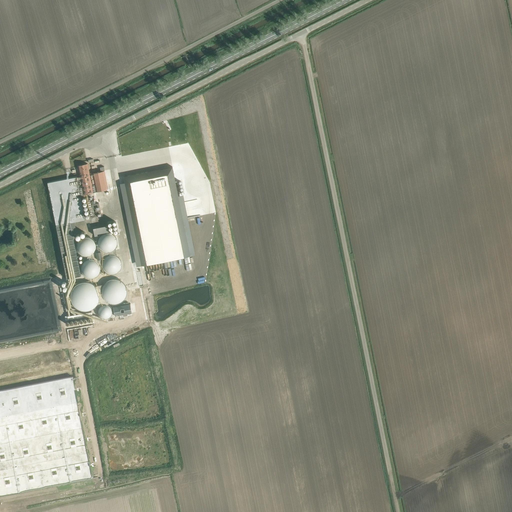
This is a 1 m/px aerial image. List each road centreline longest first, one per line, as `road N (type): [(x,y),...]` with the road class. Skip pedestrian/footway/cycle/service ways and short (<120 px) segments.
road 1 (track): [(399,511),(299,34)]
road 2 (unclassified): [(0,185),(366,0)]
road 3 (primary): [(0,173),(345,0)]
road 4 (track): [(0,143),(279,0)]
road 5 (unknown): [(86,141),(109,159),(131,301)]
